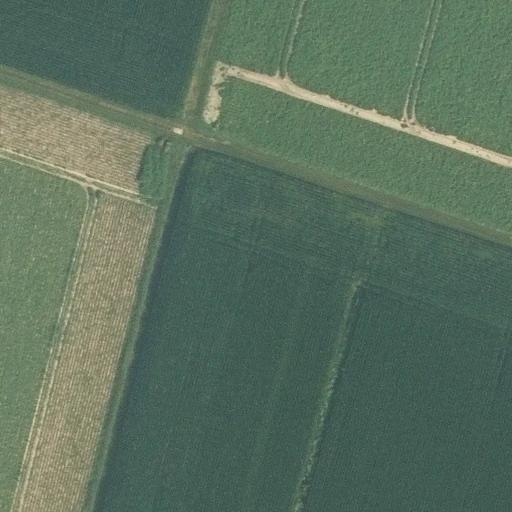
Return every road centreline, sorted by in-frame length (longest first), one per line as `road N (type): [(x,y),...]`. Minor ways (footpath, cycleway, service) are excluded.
road 1 (track): [(511,251),(0,81)]
road 2 (track): [(105,511),(233,0)]
